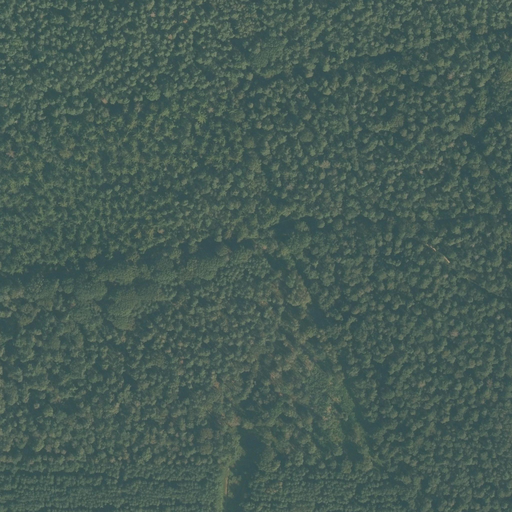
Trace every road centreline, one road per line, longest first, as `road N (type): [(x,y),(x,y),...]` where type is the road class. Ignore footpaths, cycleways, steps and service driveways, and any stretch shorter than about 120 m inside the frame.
road 1 (track): [(0,127),(511,25)]
road 2 (track): [(288,237),(409,511)]
road 3 (track): [(288,237),(0,281)]
road 4 (track): [(388,467),(221,463)]
road 5 (track): [(236,82),(288,237)]
road 6 (track): [(370,423),(511,374)]
road 7 (track): [(511,87),(482,138),(511,220)]
road 8 (track): [(511,206),(466,218),(393,221)]
